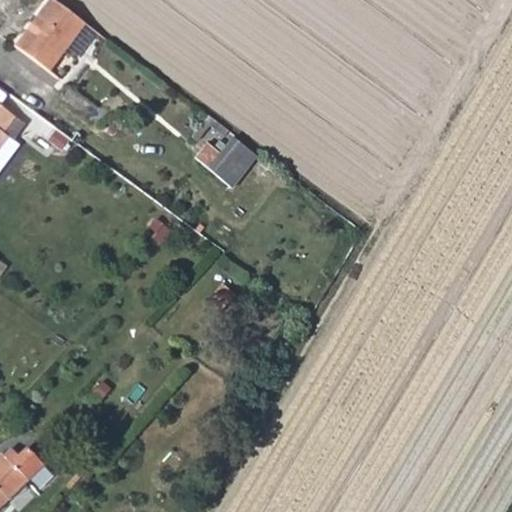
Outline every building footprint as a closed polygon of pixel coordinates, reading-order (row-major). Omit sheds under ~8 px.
[(80,28),(46,3),(11,52),(45,76),(58,59),(80,28)] [(90,35),(80,28),(58,59),(67,66),(90,35)] [(0,135),(3,131),(0,128),(0,126),(11,111),(0,103),(0,135)] [(0,157),(13,139),(3,131),(0,135),(0,157)] [(220,156),(209,171),(233,188),(258,156),(234,139),(220,156)] [(196,161),(209,171),(220,156),(206,146),(196,161)] [(0,504),(42,464),(27,447),(17,455),(9,448),(3,456),(0,453),(0,504)]
